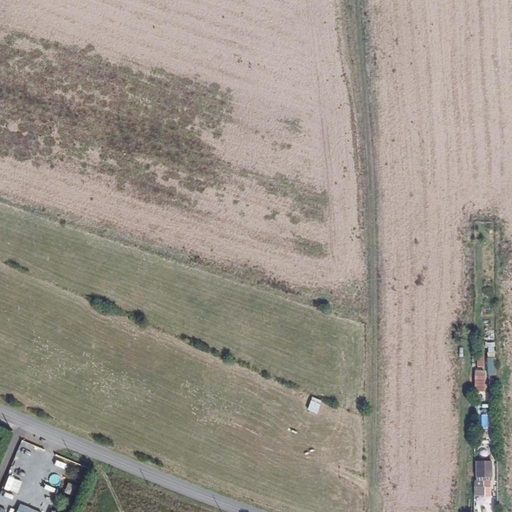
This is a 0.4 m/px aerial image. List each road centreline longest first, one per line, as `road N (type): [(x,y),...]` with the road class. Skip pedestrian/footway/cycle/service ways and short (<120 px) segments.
road 1 (track): [(358,0),(369,511)]
road 2 (tertiary): [(248,511),(0,412)]
